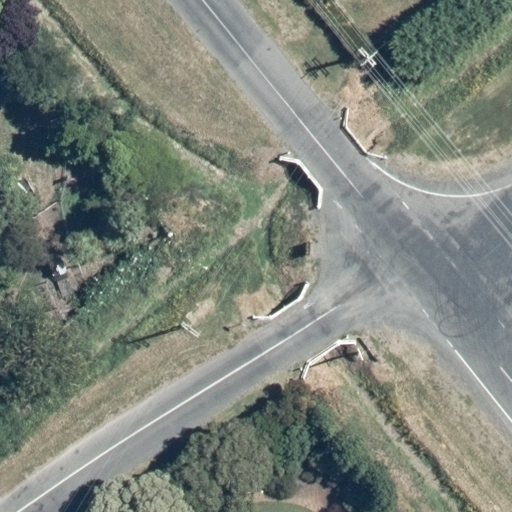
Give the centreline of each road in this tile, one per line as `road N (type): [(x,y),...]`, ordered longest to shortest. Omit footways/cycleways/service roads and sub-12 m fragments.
road 1 (unclassified): [(424,278),(382,282),(21,511)]
road 2 (unclassified): [(424,278),(198,0)]
road 3 (unclassified): [(511,386),(424,278)]
